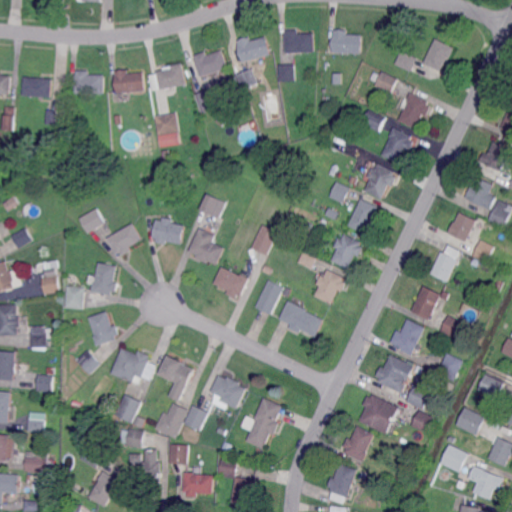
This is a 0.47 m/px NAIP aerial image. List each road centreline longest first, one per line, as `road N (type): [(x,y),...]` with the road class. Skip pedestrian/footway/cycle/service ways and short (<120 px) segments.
road 1 (residential): [(292,511),(309,443),(511,20)]
road 2 (residential): [(253,0),(121,36),(0,30)]
road 3 (residential): [(335,388),(163,304)]
